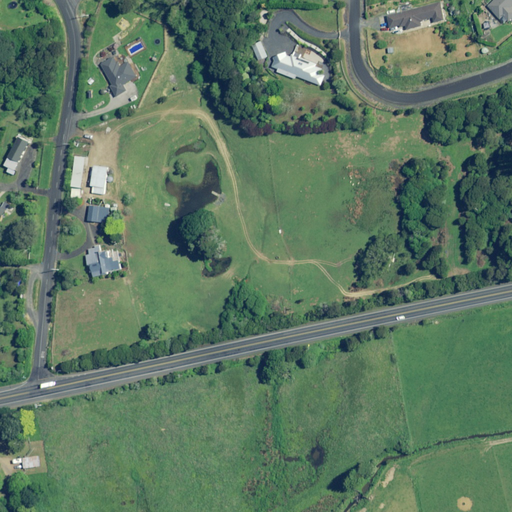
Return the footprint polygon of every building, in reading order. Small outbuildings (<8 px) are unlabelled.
[(511,0),(493,0),(488,6),(500,19),(504,15),(510,22),(511,19),(511,0)] [(421,20),(424,20),(425,25),(435,23),(445,20),(440,2),(387,16),(391,28),(406,24),(408,30),(422,26),(421,20)] [(492,27),(490,21),(483,23),(485,29),(492,27)] [(267,56),(259,41),(251,46),(259,61),(267,56)] [(295,45),(292,54),(290,57),(287,56),(286,52),(282,54),(275,56),(273,57),(274,59),(271,67),(278,69),(277,72),(296,79),(297,76),(322,85),(325,76),(319,74),(322,66),(301,58),(305,48),(295,45)] [(120,67),(114,56),(101,65),(113,85),(110,86),(117,98),(128,91),(124,85),(138,77),(129,61),(120,67)] [(30,140),(19,135),(5,165),(15,170),(30,140)] [(109,167),(95,166),(92,193),(106,194),(109,167)] [(82,189),(72,188),(71,197),(81,198),(82,189)] [(110,205),(107,204),(107,207),(90,205),(88,221),(108,223),(110,205)] [(101,252),(100,247),(89,249),(90,255),(87,255),(90,273),(93,272),(94,277),(108,274),(108,272),(123,269),(121,259),(114,261),(114,256),(111,257),(110,250),(101,252)] [(40,467),(39,456),(23,458),(24,469),(40,467)]
